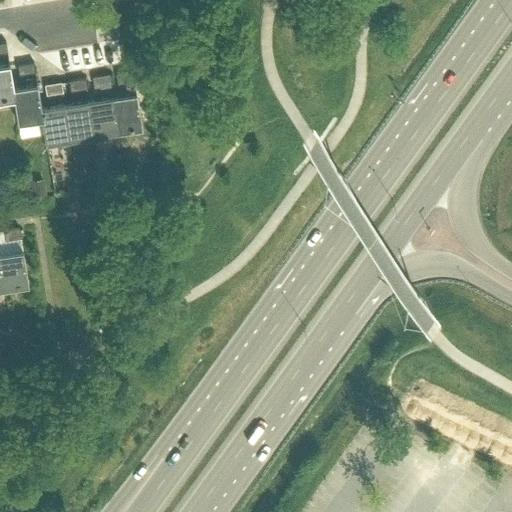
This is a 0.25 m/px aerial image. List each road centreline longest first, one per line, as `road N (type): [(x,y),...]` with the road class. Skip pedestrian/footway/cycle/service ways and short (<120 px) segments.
road 1 (primary): [(511,0),(173,464)]
road 2 (primary): [(196,511),(342,311)]
road 3 (primary): [(342,311),(471,133)]
road 4 (primary): [(342,311),(383,276),(434,262),(511,299)]
road 5 (primary): [(511,272),(469,237),(459,211),(457,178),(471,133)]
